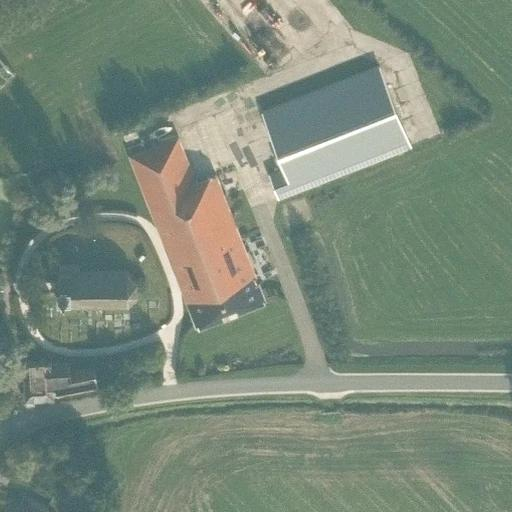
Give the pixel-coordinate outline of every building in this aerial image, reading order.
[(378,66),(262,112),(284,168),(268,174),(278,198),(410,146),(378,66)] [(195,180),(177,136),(129,155),(197,327),(265,300),(237,228),(215,172),(195,180)] [(119,271),(79,271),(79,265),(59,265),(59,271),(58,271),(58,280),(58,292),(58,302),(119,301),(128,293),(128,279),(119,271)] [(70,370),(68,360),(51,363),(50,361),(23,362),(25,401),(53,399),(53,395),(97,386),(93,365),(70,370)] [(11,403),(11,396),(0,396),(0,409),(11,409),(11,406),(11,403)] [(75,511),(79,504),(54,493),(48,506),(24,495),(17,510),(18,511),(17,511),(75,511)]
